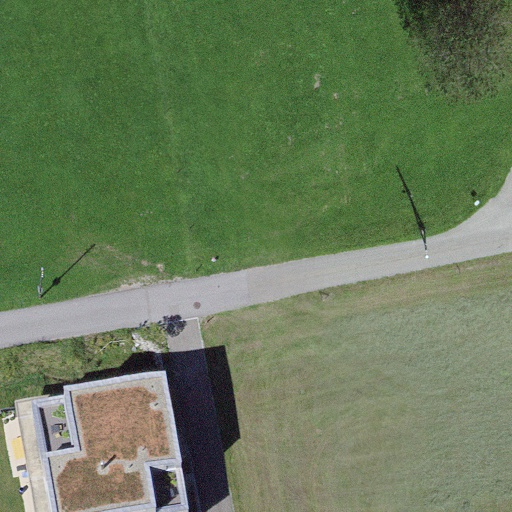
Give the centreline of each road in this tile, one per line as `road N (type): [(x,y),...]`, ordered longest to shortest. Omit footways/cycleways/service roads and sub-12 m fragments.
road 1 (track): [(191,296),(511,232)]
road 2 (residential): [(0,332),(191,296)]
